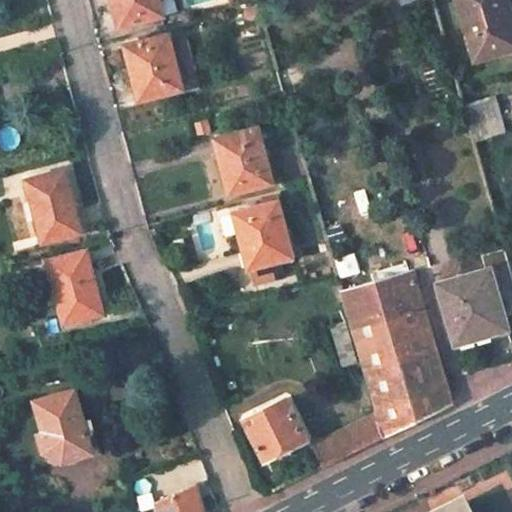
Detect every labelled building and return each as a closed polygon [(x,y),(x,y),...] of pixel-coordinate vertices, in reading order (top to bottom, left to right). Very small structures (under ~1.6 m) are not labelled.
[(160,0),(116,0),(118,6),(123,25),(164,14),(160,0)] [(511,0),(462,0),(481,58),(511,49),(511,14),(511,0)] [(169,34),(128,45),(132,64),(137,82),(139,81),(144,99),(184,88),(169,34)] [(484,136),(509,129),(499,94),(474,101),(484,136)] [(259,128),(219,138),(224,155),(221,156),(225,174),(230,192),(273,182),(259,128)] [(62,173),(29,181),(45,242),(81,232),(75,206),(70,207),(66,191),(62,173)] [(278,202),(236,213),(241,233),(246,252),(249,252),(253,268),(293,258),(278,202)] [(486,270),(441,282),(457,341),(506,327),(504,316),(511,313),(511,274),(504,248),(482,255),(486,270)] [(87,252),(50,261),(65,322),(98,315),(90,280),(94,278),(91,266),(87,252)] [(413,270),(340,291),(376,413),(383,437),(452,403),(413,270)] [(76,388),(35,399),(44,430),(41,431),(50,460),(77,451),(78,454),(93,449),(76,388)] [(286,399),(245,419),(255,439),(265,460),(306,440),(286,399)] [(376,413),(336,434),(346,455),(383,437),(376,413)] [(336,434),(314,445),(324,466),(346,455),(336,434)] [(203,511),(194,485),(157,503),(159,511),(203,511)] [(442,511),(469,511),(464,502),(442,511)]
